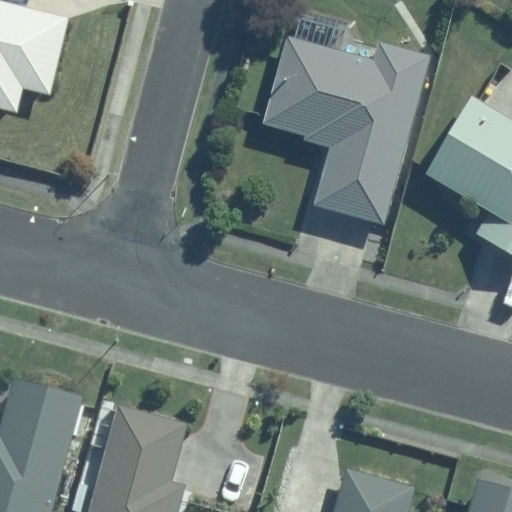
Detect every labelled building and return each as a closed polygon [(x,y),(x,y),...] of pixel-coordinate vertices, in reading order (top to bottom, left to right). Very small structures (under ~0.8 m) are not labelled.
[(0,114),(22,119),(28,96),(53,101),(72,21),(0,4),(0,114)] [(343,29),(303,16),(269,126),(333,145),(314,209),(383,230),(433,64),(374,46),(368,63),(335,53),(343,29)] [(511,259),(511,71),(510,71),(487,109),(475,102),(428,183),(486,217),(474,238),(511,259)] [(0,511),(54,511),(83,400),(17,383),(3,439),(0,438),(0,511)] [(189,430),(124,412),(95,511),(182,511),(189,491),(173,486),(189,430)] [(412,511),(418,492),(352,473),(340,511),(412,511)] [(511,511),(511,493),(474,485),(467,511),(511,511)]
